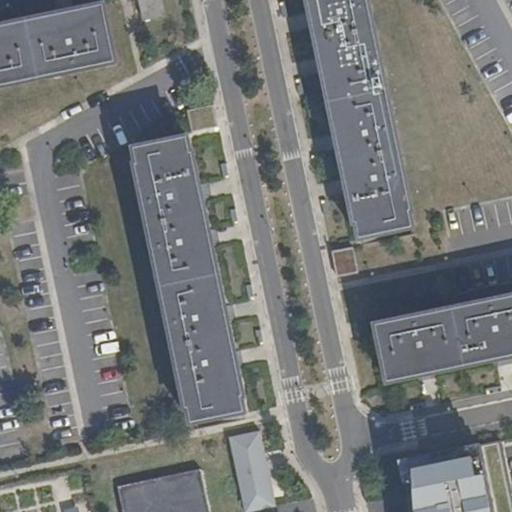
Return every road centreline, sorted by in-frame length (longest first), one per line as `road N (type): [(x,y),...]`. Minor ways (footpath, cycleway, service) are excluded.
road 1 (residential): [(210,0),(306,458),(333,473)]
road 2 (residential): [(352,447),(258,0)]
road 3 (residential): [(511,412),(352,447)]
